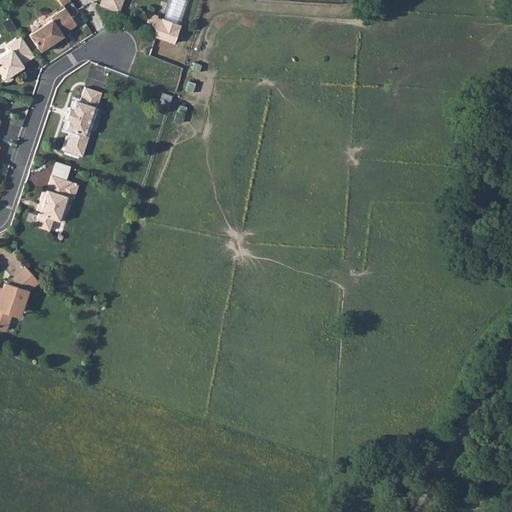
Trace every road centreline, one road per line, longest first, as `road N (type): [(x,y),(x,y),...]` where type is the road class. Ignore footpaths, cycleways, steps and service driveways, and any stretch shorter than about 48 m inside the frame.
road 1 (residential): [(0,217),(50,73),(87,49),(117,45)]
road 2 (track): [(511,349),(414,511)]
